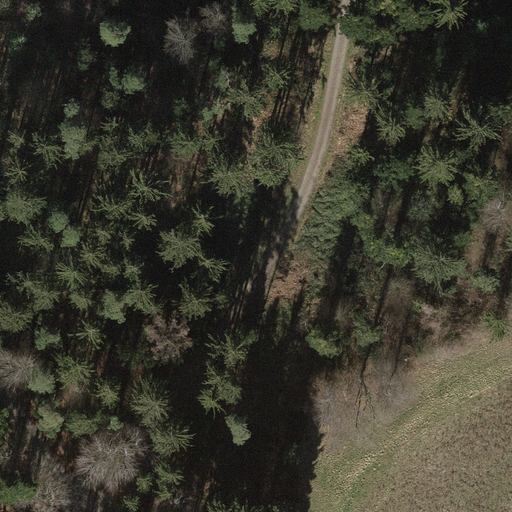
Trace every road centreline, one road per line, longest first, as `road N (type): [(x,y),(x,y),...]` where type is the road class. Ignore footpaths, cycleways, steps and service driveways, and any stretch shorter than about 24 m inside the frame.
road 1 (track): [(74,511),(269,256),(324,122),(347,0)]
road 2 (track): [(71,511),(0,380)]
